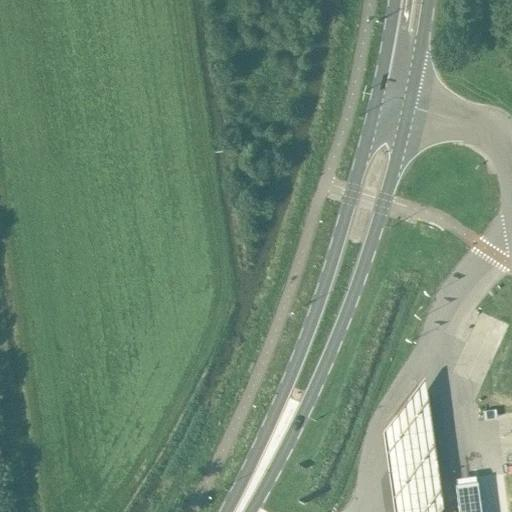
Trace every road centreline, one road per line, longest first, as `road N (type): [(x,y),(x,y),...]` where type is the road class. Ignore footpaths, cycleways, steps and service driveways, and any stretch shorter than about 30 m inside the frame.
road 1 (primary): [(261,466),(307,402),(330,352),(408,107)]
road 2 (primary): [(376,99),(329,270),(261,466)]
road 3 (unclassified): [(511,159),(482,129),(408,107)]
